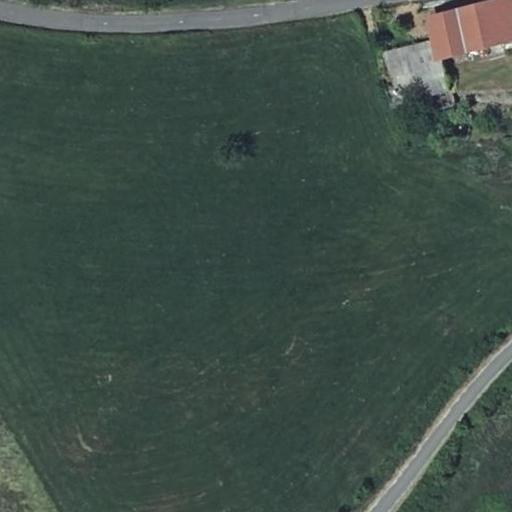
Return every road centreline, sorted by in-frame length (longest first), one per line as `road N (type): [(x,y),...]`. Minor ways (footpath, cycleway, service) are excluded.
road 1 (unclassified): [(0,9),(148,25),(349,0)]
road 2 (unclassified): [(511,352),(375,511)]
